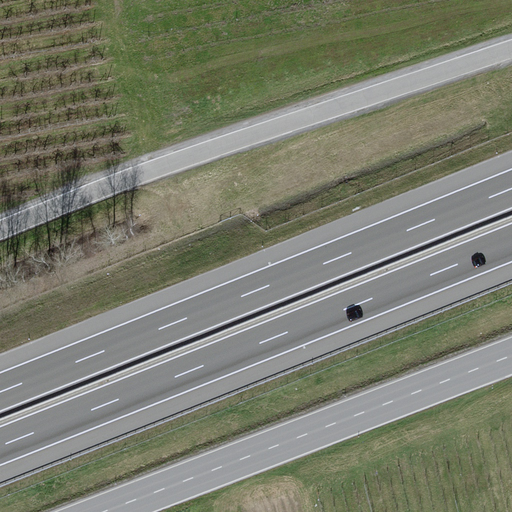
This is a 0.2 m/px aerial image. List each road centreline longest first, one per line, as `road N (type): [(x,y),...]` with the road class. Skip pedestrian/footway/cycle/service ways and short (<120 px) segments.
road 1 (motorway): [(0,446),(511,242)]
road 2 (motorway): [(511,186),(0,390)]
road 3 (unclassified): [(511,47),(0,229)]
road 4 (tertiary): [(105,511),(511,357)]
